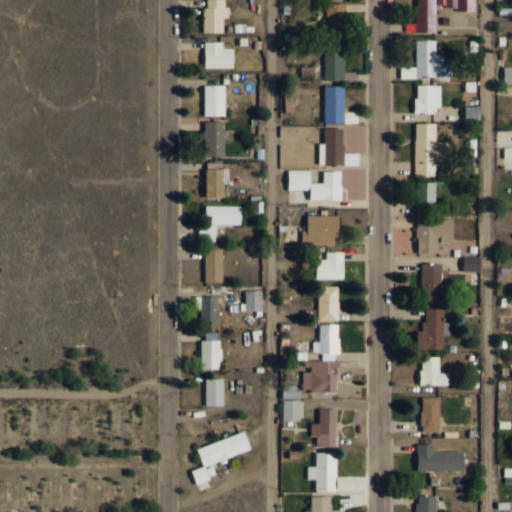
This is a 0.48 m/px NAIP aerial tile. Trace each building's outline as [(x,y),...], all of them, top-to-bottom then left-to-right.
[(222,33),(223,17),(228,18),(229,6),(224,6),(224,0),(204,0),(203,32),(222,33)] [(435,31),(435,0),(415,0),(415,31),(435,31)] [(440,0),(440,8),(474,9),(473,0),(440,0)] [(346,37),(345,3),(325,3),(326,38),(346,37)] [(451,78),(451,65),(443,65),(443,54),(435,54),(435,40),(415,40),(415,67),(400,66),(400,77),(451,78)] [(233,68),(233,48),(222,48),(222,42),(204,41),(204,67),(233,68)] [(324,79),(343,80),(343,43),(324,43),(324,79)] [(504,82),(511,82),(511,66),(503,67),(504,82)] [(224,84),(203,85),(204,116),(225,115),(224,84)] [(323,122),(343,123),(344,86),(324,85),(323,122)] [(415,113),(439,113),(439,85),(415,85),(415,113)] [(223,121),(203,121),(204,156),(224,156),(223,121)] [(435,123),(415,123),(414,175),(434,175),(435,161),(452,161),(452,142),(435,141),(435,123)] [(358,165),(358,153),(342,153),(342,128),(324,128),(323,143),(318,143),(317,164),(358,165)] [(476,156),(475,138),(467,138),(468,157),(476,156)] [(223,197),(223,183),(228,183),(228,167),(222,167),(222,161),(205,161),(206,198),(223,197)] [(340,171),(322,171),(322,183),(310,183),(310,170),(288,170),(288,190),(309,190),(309,199),(340,199),(340,171)] [(434,182),(416,182),(416,211),(435,210),(434,182)] [(241,206),(205,205),(205,215),(210,215),(210,224),(240,225),(241,206)] [(337,215),(307,215),(306,231),(302,231),(301,243),(337,243),(337,215)] [(453,219),(417,219),(416,253),(438,254),(438,242),(452,242),(453,219)] [(215,225),(198,225),(198,241),(215,241),(215,225)] [(222,249),(204,249),(204,282),(222,282),(222,249)] [(343,279),(343,252),(326,251),(325,259),(316,259),(315,278),(343,279)] [(479,271),(480,257),(463,256),(462,271),(479,271)] [(440,301),(441,289),(447,289),(447,271),(441,271),(441,263),(421,263),(420,300),(440,301)] [(337,286),(317,286),(318,321),(338,321),(337,286)] [(261,311),(262,290),(245,290),(244,311),(261,311)] [(195,309),(201,308),(201,326),(218,326),(217,295),(195,296),(195,309)] [(443,350),(443,335),(449,335),(449,322),(442,322),(442,308),(423,308),(423,330),(417,330),(417,349),(443,350)] [(318,341),(311,341),(312,353),(338,353),(338,324),(318,324),(318,341)] [(201,369),(219,369),(219,332),(201,332),(201,369)] [(420,385),(448,385),(448,373),(439,373),(439,357),(420,357),(420,385)] [(336,391),(337,361),(307,360),(307,372),(302,372),(301,390),(336,391)] [(222,378),(204,379),(205,406),(223,406),(222,378)] [(299,391),(282,391),(282,399),(299,399),(299,391)] [(438,432),(439,397),(421,397),(420,431),(438,432)] [(282,420),(299,421),(299,400),(282,400),(282,420)] [(335,446),(336,409),(318,408),(318,423),(310,422),(310,435),(316,435),(316,446),(335,446)] [(196,448),(203,466),(191,470),(195,482),(216,475),(212,463),(250,451),(244,432),(196,448)] [(463,470),(463,451),(434,451),(434,444),(417,444),(417,470),(463,470)] [(353,491),(353,476),(336,476),(336,452),(315,452),(316,466),(307,466),(307,479),(315,479),(315,491),(353,491)] [(435,511),(436,495),(417,495),(416,511),(435,511)] [(310,511),(304,511),(303,511),(340,511),(341,510),(330,510),(330,496),(310,496),(310,511)]
